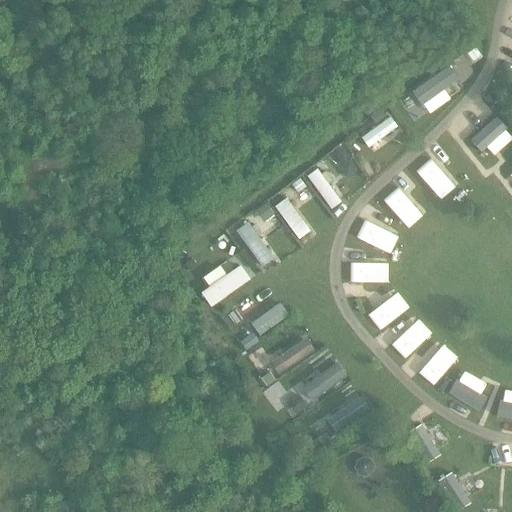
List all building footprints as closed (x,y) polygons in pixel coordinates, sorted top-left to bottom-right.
[(475,48),(467,54),(472,62),(481,56),(475,48)] [(429,112),(451,96),(445,88),(459,77),(449,63),(413,89),(429,112)] [(382,108),(369,117),(374,124),(387,115),(382,108)] [(369,145),(398,124),(391,115),(362,136),(369,145)] [(482,151),(488,146),(494,152),(511,137),(511,132),(497,115),(471,138),(482,151)] [(331,149),(348,175),(360,167),(343,142),(331,149)] [(417,170),(441,197),(456,184),(432,156),(417,170)] [(330,207),(343,199),(320,166),(308,174),(330,207)] [(299,179),(291,185),(297,193),(305,187),(299,179)] [(409,226),(423,213),(398,185),(384,198),(409,226)] [(276,204),(298,238),(311,229),(289,196),(276,204)] [(265,204),(257,210),(264,220),(272,214),(265,204)] [(392,251),(399,234),(365,218),(357,236),(392,251)] [(237,228),(262,266),(275,257),(250,219),(237,228)] [(239,256),(206,282),(215,294),(248,268),(239,256)] [(389,280),(389,261),(352,260),(351,279),(389,280)] [(380,328),(410,305),(398,290),(369,313),(380,328)] [(280,300),(251,321),(260,334),(289,312),(280,300)] [(405,356),(432,331),(419,317),(391,342),(405,356)] [(244,338),(238,343),(244,351),(250,347),(256,342),(250,334),(244,338)] [(270,358),(277,371),(315,350),(309,338),(270,358)] [(437,338),(423,355),(429,360),(420,372),(434,384),(458,355),(437,338)] [(341,361),(301,381),(309,396),(349,377),(341,361)] [(477,407),(490,383),(462,368),(449,392),(477,407)] [(268,373),(260,379),(266,387),(274,381),(268,373)] [(511,389),(503,388),(498,415),(511,417),(511,389)] [(360,392),(326,416),(337,431),(371,407),(360,392)] [(298,397),(291,402),(299,412),(306,407),(298,397)] [(426,461),(441,453),(423,422),(409,430),(426,461)] [(458,509),(472,500),(452,470),(438,479),(458,509)]
